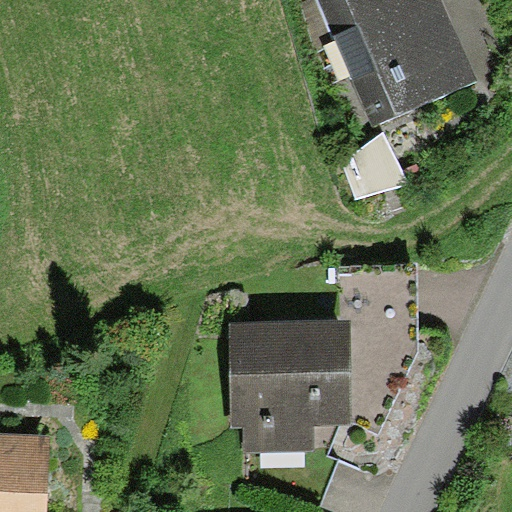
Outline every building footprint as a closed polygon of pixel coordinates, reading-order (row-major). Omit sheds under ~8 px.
[(444,0),(319,0),(375,126),(480,80),(444,0)] [(361,196),(408,187),(400,146),(353,155),(361,196)] [(351,322),(352,424),(377,434),(421,348),(419,265),(337,267),(338,323),(351,322)] [(338,323),(229,325),(230,427),(245,427),(245,451),(315,450),(315,425),(352,424),(351,322),(338,323)] [(46,511),(50,435),(0,433),(0,511),(46,511)]
